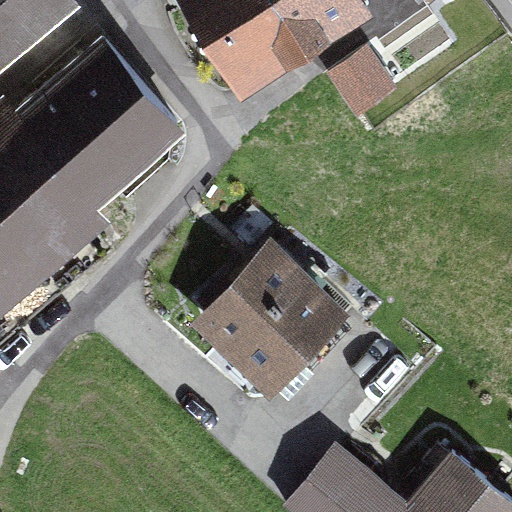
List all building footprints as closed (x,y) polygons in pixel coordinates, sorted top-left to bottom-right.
[(0,0),(0,63),(75,0),(0,0)] [(184,0),(243,95),(379,8),(374,0),(184,0)] [(100,200),(185,125),(104,29),(19,103),(5,88),(0,93),(0,313),(115,217),(100,200)] [(370,40),(328,69),(360,113),(400,85),(370,40)] [(353,305),(272,231),(192,318),(271,394),(353,305)] [(338,438),(283,502),(294,511),(511,511),(511,494),(454,446),(410,499),(338,438)]
